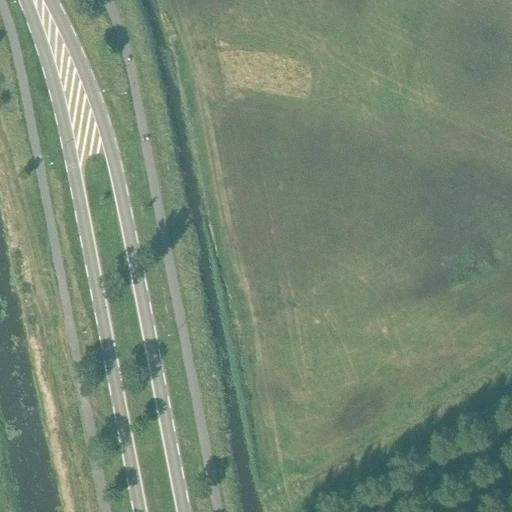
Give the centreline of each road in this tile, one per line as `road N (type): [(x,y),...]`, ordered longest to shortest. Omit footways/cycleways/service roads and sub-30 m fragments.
road 1 (tertiary): [(183,511),(104,123),(50,0)]
road 2 (tertiary): [(25,0),(55,81),(139,511)]
